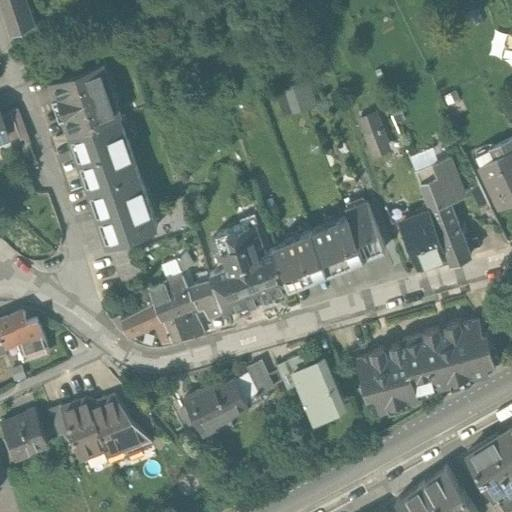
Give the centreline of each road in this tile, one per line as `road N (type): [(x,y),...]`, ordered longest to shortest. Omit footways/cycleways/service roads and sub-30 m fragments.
road 1 (residential): [(511,264),(166,348),(106,334)]
road 2 (secondary): [(511,382),(273,511)]
road 3 (residential): [(69,301),(78,277),(73,233),(18,79)]
road 4 (residential): [(106,334),(97,351),(0,397)]
